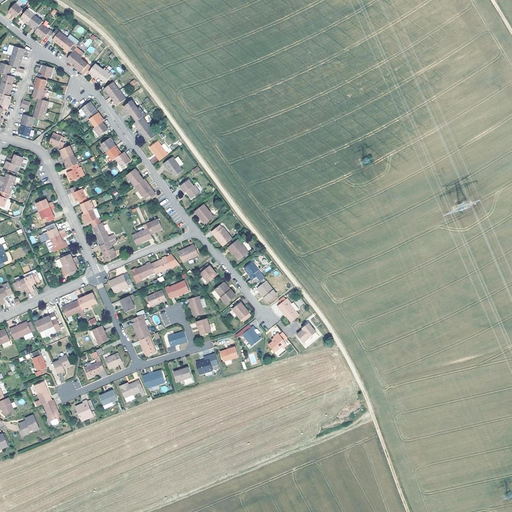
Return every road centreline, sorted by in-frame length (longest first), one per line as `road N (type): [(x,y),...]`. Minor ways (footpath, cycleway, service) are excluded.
road 1 (track): [(53,0),(111,42),(321,315),(360,385),(407,511)]
road 2 (track): [(371,411),(330,437),(145,511)]
road 3 (residential): [(5,138),(47,160),(95,274)]
